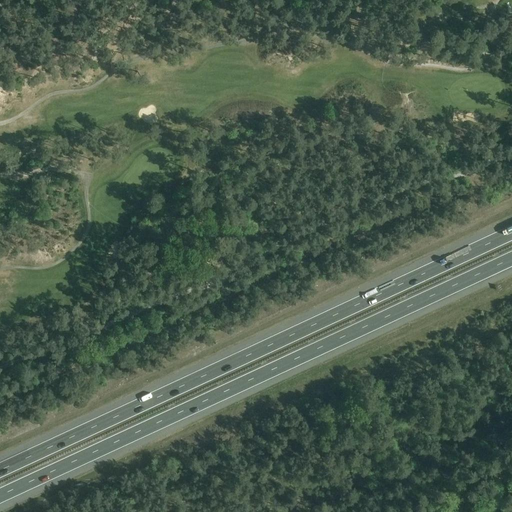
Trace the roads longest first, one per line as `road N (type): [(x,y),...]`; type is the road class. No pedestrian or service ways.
road 1 (motorway): [(511,231),(0,469)]
road 2 (motorway): [(0,495),(511,258)]
